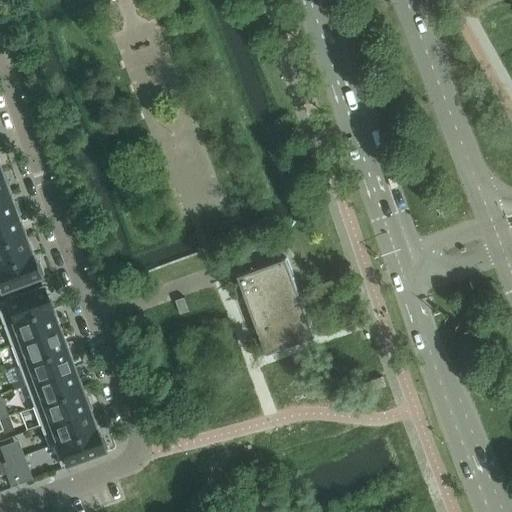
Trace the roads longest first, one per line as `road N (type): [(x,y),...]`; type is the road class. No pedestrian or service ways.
road 1 (residential): [(0,67),(140,448),(126,466),(3,511)]
road 2 (tertiary): [(310,0),(402,271)]
road 3 (secondary): [(402,271),(492,511)]
road 4 (tertiary): [(493,224),(409,0)]
